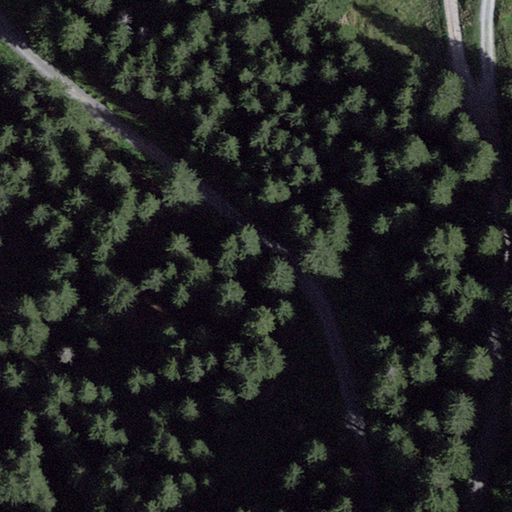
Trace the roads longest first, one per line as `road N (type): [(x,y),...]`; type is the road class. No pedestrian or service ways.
road 1 (track): [(370,511),(323,309),(298,267),(0,26)]
road 2 (track): [(511,191),(472,511)]
road 3 (track): [(511,177),(469,87),(459,0)]
road 4 (track): [(491,0),(511,169)]
